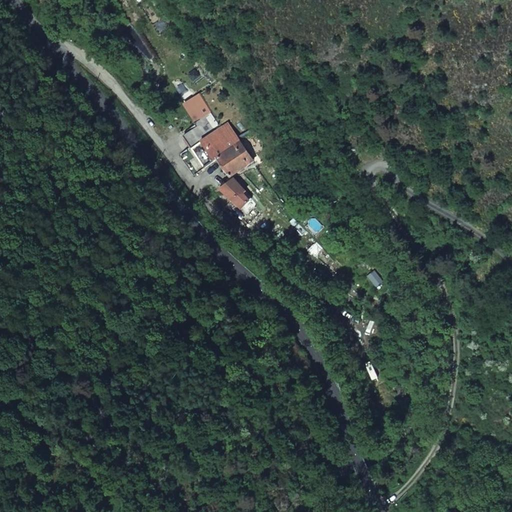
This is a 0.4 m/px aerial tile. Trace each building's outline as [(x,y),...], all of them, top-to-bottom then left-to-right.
[(200,121),(212,113),(200,94),(188,103),(200,121)] [(222,128),(212,113),(200,121),(197,123),(201,128),(186,137),(193,147),(222,128)] [(237,143),(235,140),(240,136),(231,122),(222,128),(193,147),(194,148),(207,167),(221,158),(238,146),(237,143)] [(197,123),(183,132),(186,137),(201,128),(197,123)] [(242,151),(246,148),(241,140),(237,143),(238,146),(242,151)] [(238,146),(221,158),(233,174),(254,160),(246,148),(242,151),(238,146)] [(207,167),(194,148),(185,155),(198,175),(207,167)] [(198,175),(185,155),(182,157),(196,176),(198,175)] [(221,188),(234,201),(247,192),(236,177),(221,188)]
